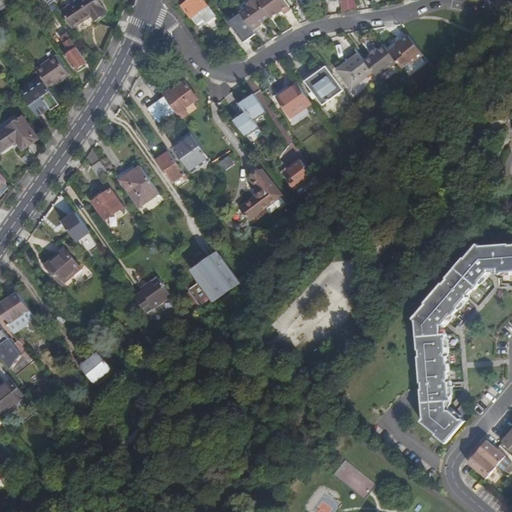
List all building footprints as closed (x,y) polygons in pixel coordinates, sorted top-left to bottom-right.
[(107,13),(97,0),(79,0),(69,6),(81,22),(92,15),(96,20),(107,13)] [(98,0),(97,0),(107,13),(107,12),(98,0)] [(217,15),(205,0),(190,0),(184,5),(200,27),(204,23),(206,25),(208,23),(207,22),(217,15)] [(259,0),(271,17),(272,17),(260,0),(259,0)] [(260,0),(272,17),(281,10),(284,13),(291,8),(284,0),(260,0)] [(339,0),(343,11),(358,7),(356,0),(339,0)] [(81,22),(69,6),(64,10),(74,26),(81,22)] [(59,36),(66,43),(72,37),(66,30),(59,36)] [(390,50),(399,60),(404,67),(412,61),(414,64),(426,54),(411,35),(390,50)] [(239,45),(247,55),(253,51),(243,36),(239,38),(242,43),(239,45)] [(71,50),(78,46),(74,38),(66,43),(71,50)] [(380,47),(364,59),(373,71),(376,75),(378,73),(382,73),(385,70),(385,68),(387,67),(388,68),(399,60),(390,50),(386,45),(381,49),(380,47)] [(76,68),(88,61),(79,47),(67,55),(76,68)] [(352,87),(373,71),(364,59),(360,53),(338,69),(352,87)] [(58,56),(38,70),(51,89),(62,82),(71,75),(58,56)] [(322,105),(344,90),(326,66),(305,81),(312,91),(310,93),(314,99),(316,97),(322,105)] [(185,81),(182,84),(194,100),(197,98),(185,81)] [(64,84),(62,82),(51,89),(53,91),(64,84)] [(290,88),(276,98),(290,118),(307,106),(311,103),(298,83),(290,88)] [(194,100),(182,84),(172,91),(176,97),(184,108),(194,100)] [(274,100),(276,98),(290,88),(288,85),(272,96),(274,100)] [(261,127),(256,120),(268,112),(256,93),(241,102),(248,112),(236,120),(247,136),(261,127)] [(160,124),(177,112),(170,101),(165,95),(148,107),(160,124)] [(24,116),(0,131),(0,146),(15,136),(23,147),(38,137),(24,116)] [(209,157),(192,133),(178,143),(175,139),(171,142),(191,170),(209,157)] [(167,147),(154,156),(172,183),(182,175),(185,180),(189,178),(167,147)] [(313,176),(306,168),(307,167),(301,159),(288,169),(293,176),(288,180),(295,189),(313,176)] [(101,178),(110,172),(101,160),(93,165),(101,178)] [(120,175),(123,180),(137,170),(134,166),(120,175)] [(141,206),(160,192),(142,167),(137,170),(123,180),(141,206)] [(257,189),(269,206),(282,196),(263,170),(252,179),(258,188),(257,189)] [(6,182),(0,187),(0,195),(10,186),(6,182)] [(93,201),(105,219),(124,206),(112,188),(93,201)] [(251,201),(259,213),(269,206),(257,189),(257,191),(256,192),(256,194),(257,196),(251,201)] [(251,201),(244,206),(253,218),(259,213),(251,201)] [(253,218),(244,206),(241,208),(250,220),(253,218)] [(64,222),(71,232),(84,221),(77,212),(64,222)] [(84,221),(71,232),(77,240),(90,230),(84,221)] [(479,247),(477,246),(476,245),(471,251),(463,261),(462,260),(445,280),(446,281),(442,286),(441,285),(424,305),(425,306),(412,321),(415,324),(417,352),(419,351),(420,358),(418,358),(420,383),(422,383),(423,389),(421,389),(424,417),(422,419),(436,432),(435,433),(445,442),(464,420),(462,418),(460,418),(449,409),(447,409),(446,399),(450,399),(450,395),(448,393),(443,338),(444,337),(443,333),(439,333),(438,323),(440,323),(479,278),(479,276),(511,272),(511,246),(508,247),(508,245),(479,247)] [(63,251),(50,262),(66,281),(80,269),(65,249),(63,251)] [(65,249),(80,269),(82,268),(66,249),(65,249)] [(220,251),(192,270),(214,304),(243,284),(220,251)] [(66,281),(50,262),(47,265),(63,284),(66,281)] [(145,291),(137,296),(148,313),(172,297),(159,277),(143,288),(145,291)] [(203,303),(209,297),(197,284),(190,290),(203,303)] [(184,296),(186,295),(191,291),(187,285),(179,290),(184,296)] [(191,291),(186,295),(198,313),(204,310),(191,291)] [(4,302),(15,320),(30,309),(19,292),(4,302)] [(4,302),(0,304),(0,311),(8,324),(15,320),(4,302)] [(0,354),(12,370),(28,357),(0,322),(0,354)] [(99,351),(92,357),(107,374),(113,369),(99,351)] [(95,383),(107,374),(92,357),(82,365),(95,383)] [(12,379),(0,388),(0,399),(7,408),(24,394),(12,379)] [(92,398),(86,405),(89,409),(96,402),(92,398)] [(504,440),(502,442),(511,450),(511,432),(509,429),(508,431),(504,435),(505,436),(506,437),(504,440)] [(486,441),(477,452),(495,467),(505,456),(496,449),(486,441)] [(486,479),(495,467),(477,452),(473,456),(467,463),(474,468),(486,479)] [(0,479),(8,473),(0,462),(0,479)] [(26,474),(16,482),(21,488),(31,479),(26,474)]
